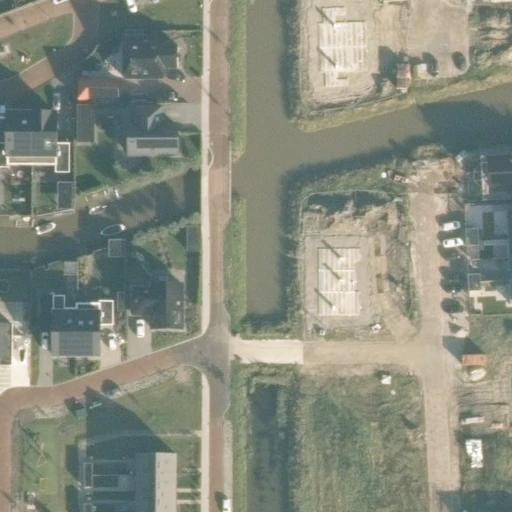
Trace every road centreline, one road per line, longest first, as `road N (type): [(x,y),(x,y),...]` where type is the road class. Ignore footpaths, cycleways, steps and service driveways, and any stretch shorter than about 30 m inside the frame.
road 1 (unclassified): [(217,351),(220,0)]
road 2 (residential): [(0,420),(11,399),(50,396),(190,351),(217,351)]
road 3 (residential): [(437,359),(217,351)]
road 4 (residential): [(437,168),(437,359)]
road 5 (unclassified): [(215,511),(217,351)]
road 6 (residential): [(437,359),(447,511)]
